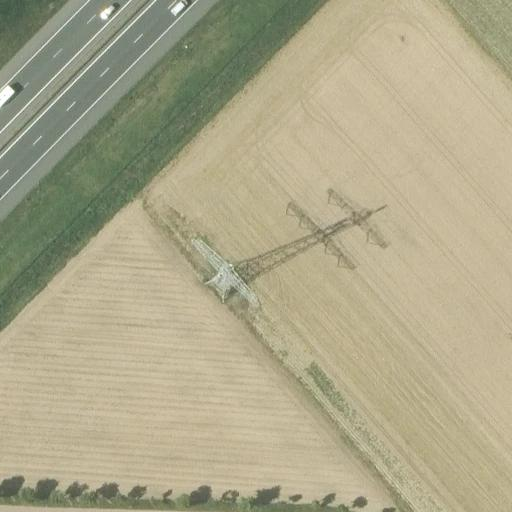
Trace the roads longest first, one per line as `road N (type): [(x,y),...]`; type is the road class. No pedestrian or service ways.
road 1 (motorway): [(0,190),(180,0)]
road 2 (motorway): [(111,0),(0,118)]
